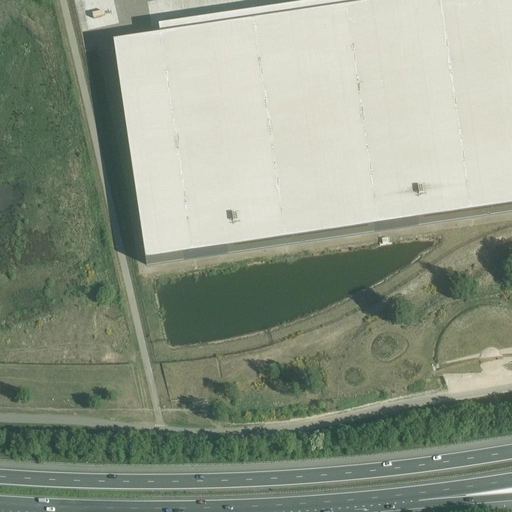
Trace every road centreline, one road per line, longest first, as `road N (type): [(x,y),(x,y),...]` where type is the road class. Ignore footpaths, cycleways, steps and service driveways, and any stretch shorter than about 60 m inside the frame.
road 1 (unclassified): [(0,416),(262,430),(511,384)]
road 2 (motorway): [(511,452),(272,478),(0,475)]
road 3 (motorway): [(0,502),(154,508),(417,493)]
